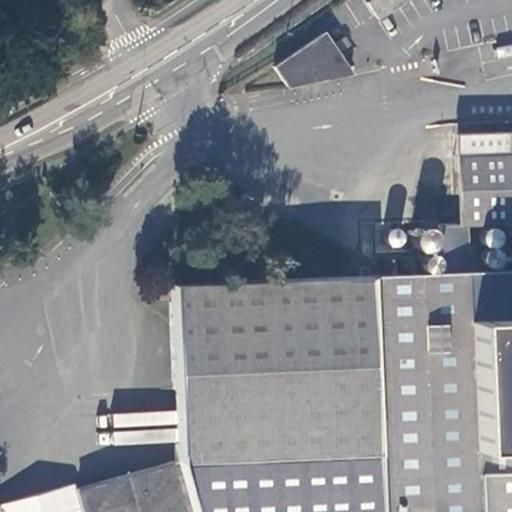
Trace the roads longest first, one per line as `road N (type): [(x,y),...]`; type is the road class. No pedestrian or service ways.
road 1 (primary): [(149,76),(0,153)]
road 2 (primary): [(266,0),(149,76)]
